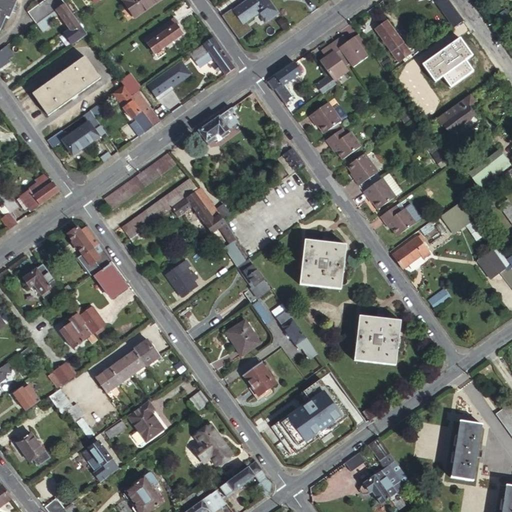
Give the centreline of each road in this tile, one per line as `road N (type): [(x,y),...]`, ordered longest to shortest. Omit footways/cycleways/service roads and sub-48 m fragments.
road 1 (residential): [(249,75),(461,368)]
road 2 (residential): [(78,198),(288,491)]
road 3 (residential): [(288,491),(461,368)]
road 4 (residential): [(78,198),(249,75)]
road 5 (residential): [(0,92),(78,198)]
road 6 (residential): [(249,75),(354,0)]
